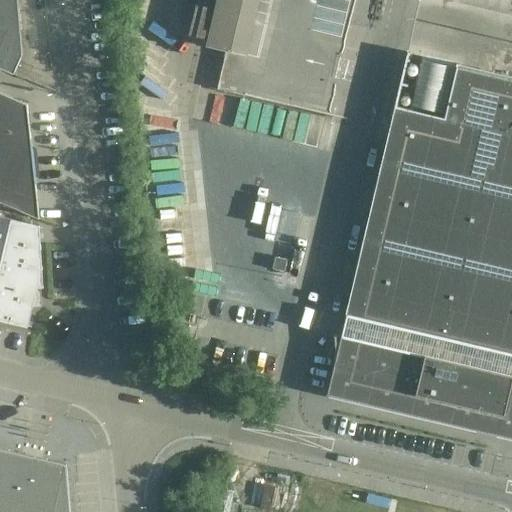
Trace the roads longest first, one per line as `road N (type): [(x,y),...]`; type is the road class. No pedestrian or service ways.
road 1 (unclassified): [(120,404),(75,0)]
road 2 (unclassified): [(511,488),(120,404)]
road 3 (unclassified): [(120,404),(0,376)]
